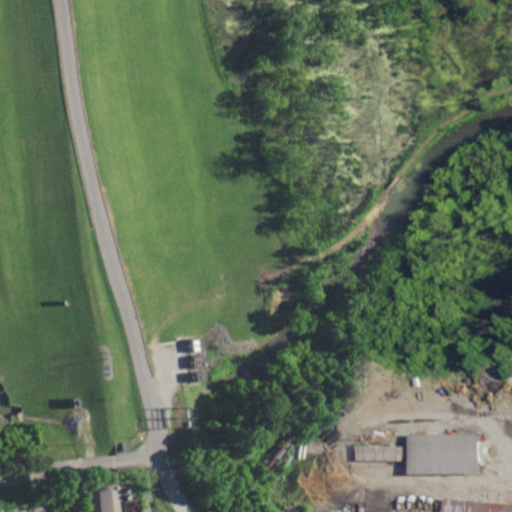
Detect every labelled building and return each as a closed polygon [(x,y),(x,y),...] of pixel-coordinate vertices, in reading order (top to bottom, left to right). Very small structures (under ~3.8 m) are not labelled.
[(193,338),(195,350),(182,351),(181,339),(193,338)] [(195,353),(197,366),(185,367),(183,355),(195,353)] [(197,369),(199,382),(186,383),(185,371),(197,369)] [(485,433),(416,434),(416,474),(486,473),(485,433)] [(365,445),(364,459),(414,460),(414,446),(365,445)] [(104,511),(99,487),(73,493),(76,511),(104,511)] [(444,511),(446,496),(511,501),(511,511),(444,511)] [(134,511),(131,498),(117,502),(119,511),(134,511)]
